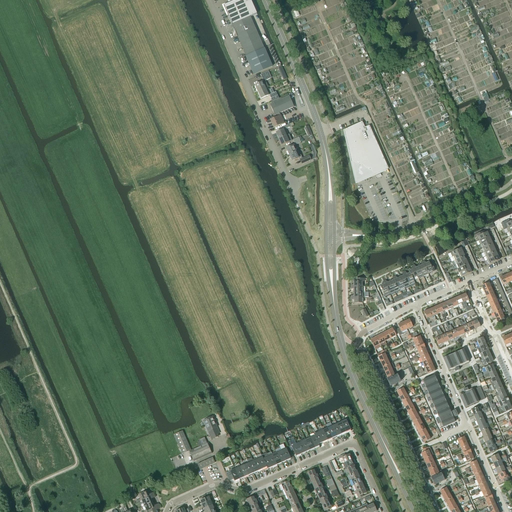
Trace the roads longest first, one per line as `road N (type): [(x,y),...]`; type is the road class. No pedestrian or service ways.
road 1 (residential): [(166,511),(206,487),(250,488),(348,444),(357,447),(385,511)]
road 2 (residential): [(435,511),(358,338),(415,306)]
road 3 (residential): [(415,306),(506,511)]
road 4 (unclassified): [(294,196),(207,0)]
road 5 (secondary): [(319,131),(265,0)]
road 6 (secondary): [(393,462),(339,336)]
